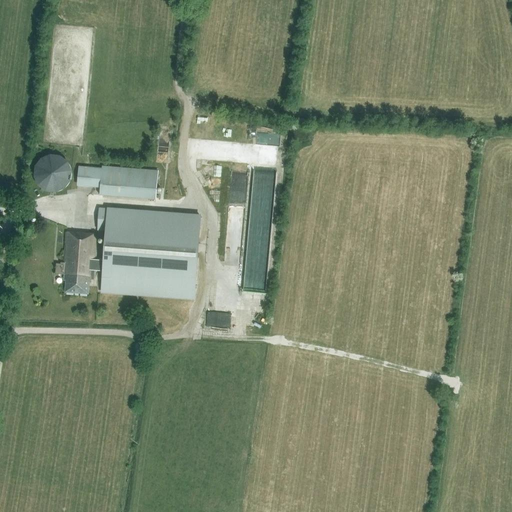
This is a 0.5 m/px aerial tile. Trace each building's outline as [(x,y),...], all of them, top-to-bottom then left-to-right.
[(84,48),(80,48),(79,55),(92,56),(93,41),(85,40),(84,48)] [(88,101),(89,79),(64,78),(64,84),(65,84),(65,91),(74,91),(73,96),(81,96),(81,101),(88,101)] [(253,161),(253,146),(238,146),(237,160),(253,161)] [(40,161),(37,165),(35,170),(35,175),(36,180),(39,185),(42,188),(47,191),(52,192),(57,191),(62,190),(66,187),(69,183),(71,178),(71,173),(70,168),(68,163),(64,160),(60,157),(55,156),(50,156),(45,158),(40,161)] [(77,182),(91,183),(92,168),(78,166),(77,182)] [(124,197),(126,168),(102,166),(99,195),(124,197)] [(64,280),(66,280),(65,292),(89,294),(90,282),(91,282),(91,277),(94,277),(95,270),(103,271),(101,291),(194,298),(201,217),(99,209),(98,229),(104,230),(104,239),(106,239),(104,261),(95,260),(97,235),(66,232),(64,264),(56,264),(56,274),(65,275),(64,280)]
